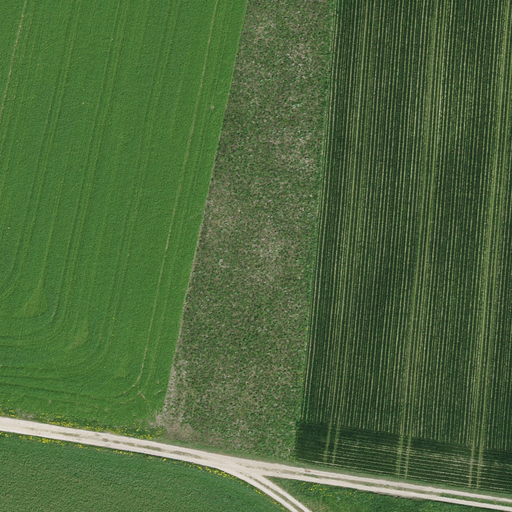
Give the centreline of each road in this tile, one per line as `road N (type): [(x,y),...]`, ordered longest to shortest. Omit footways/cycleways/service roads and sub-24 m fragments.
road 1 (track): [(315,511),(239,466),(0,427)]
road 2 (track): [(511,505),(239,466)]
